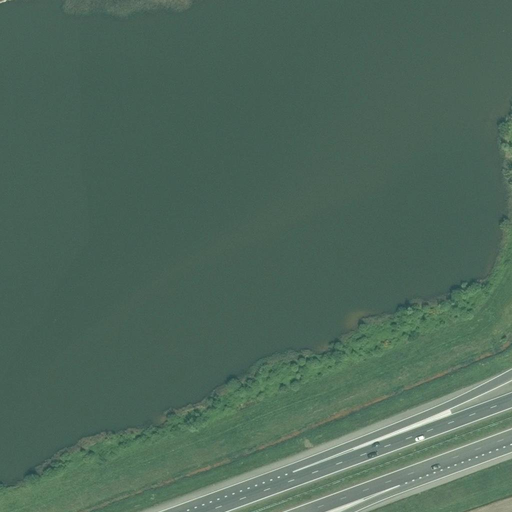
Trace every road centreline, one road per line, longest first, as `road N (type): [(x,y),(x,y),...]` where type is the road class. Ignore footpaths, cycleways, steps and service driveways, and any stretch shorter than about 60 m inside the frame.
road 1 (motorway): [(511,376),(295,478)]
road 2 (motorway): [(511,399),(295,478)]
road 3 (motorway): [(397,479),(511,437)]
